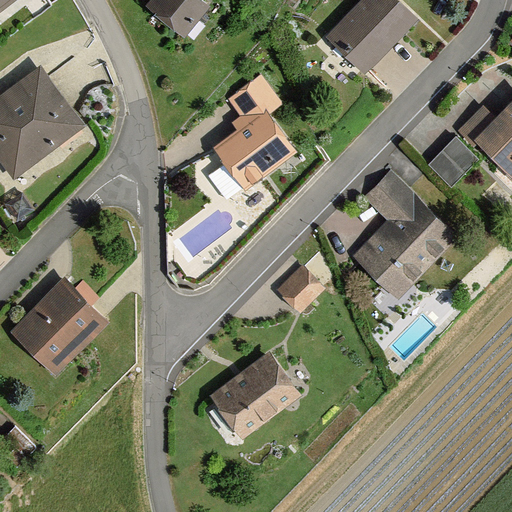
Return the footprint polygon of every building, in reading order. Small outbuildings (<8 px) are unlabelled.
[(0,0),(0,36),(31,13),(21,0),(0,0)] [(21,0),(31,13),(47,2),(45,0),(21,0)] [(151,0),(149,4),(195,40),(208,24),(201,19),(211,6),(203,0),(151,0)] [(418,16),(401,0),(362,0),(325,39),(361,74),(368,68),(400,35),(418,16)] [(79,115),(41,64),(12,86),(20,96),(12,101),(4,91),(0,93),(0,141),(3,139),(25,168),(85,124),(79,115)] [(250,123),(269,109),(282,100),(263,74),(231,97),(234,100),(250,123)] [(479,144),(500,123),(484,108),(460,134),(475,149),(479,144)] [(250,123),(214,148),(245,191),(299,152),(269,109),(250,123)] [(511,109),(500,123),(479,144),(504,167),(511,158),(511,109)] [(478,160),(456,140),(429,168),(452,189),(478,160)] [(412,188),(393,171),(366,200),(391,223),(357,259),(401,300),(462,235),(412,188)] [(327,289),(303,267),(280,292),(303,314),(327,289)] [(69,283),(64,279),(29,317),(13,335),(59,377),(110,321),(109,319),(95,307),(69,283)] [(272,355),(212,398),(243,441),(302,398),(272,355)] [(37,448),(16,430),(5,442),(16,451),(6,462),(16,472),(37,448)]
